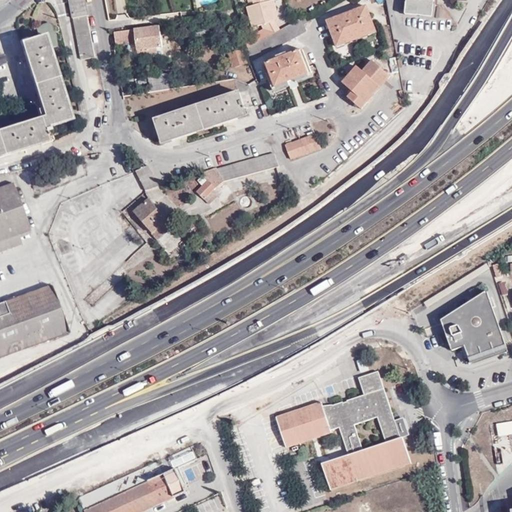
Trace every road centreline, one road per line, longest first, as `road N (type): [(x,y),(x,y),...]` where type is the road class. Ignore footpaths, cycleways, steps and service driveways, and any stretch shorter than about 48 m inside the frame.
road 1 (motorway): [(0,450),(312,291),(511,147)]
road 2 (motorway): [(0,462),(274,332),(511,202)]
road 3 (motorway): [(511,11),(399,158),(298,245),(149,347)]
road 4 (motorway): [(511,106),(366,218),(149,347)]
road 5 (residential): [(338,107),(177,156),(151,150),(130,137),(119,117),(96,0)]
road 6 (residential): [(202,408),(365,337),(408,350),(440,419)]
road 7 (residential): [(0,495),(202,408)]
road 8 (motorway): [(149,347),(0,419)]
